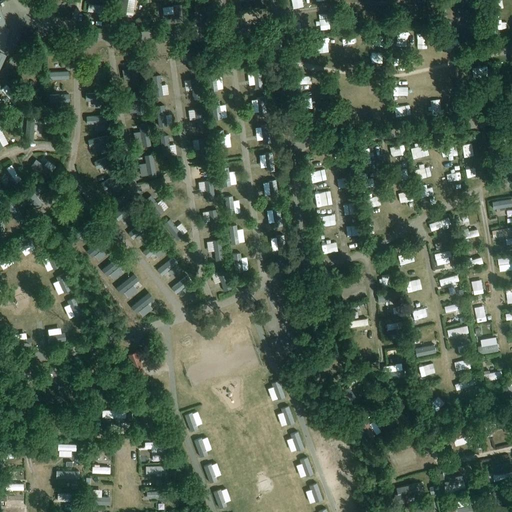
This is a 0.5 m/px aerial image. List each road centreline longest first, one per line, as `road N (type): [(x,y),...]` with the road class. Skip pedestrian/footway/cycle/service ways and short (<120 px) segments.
road 1 (unknown): [(335,511),(244,292)]
road 2 (unknown): [(227,56),(260,285)]
road 3 (unknown): [(360,255),(300,259),(301,269),(311,324),(381,397)]
road 4 (unknown): [(360,255),(412,229),(445,366)]
road 5 (unknown): [(156,325),(213,511)]
road 6 (unknown): [(381,397),(443,453),(511,448)]
road 7 (unknown): [(381,397),(360,255)]
road 8 (unknown): [(273,13),(393,0)]
